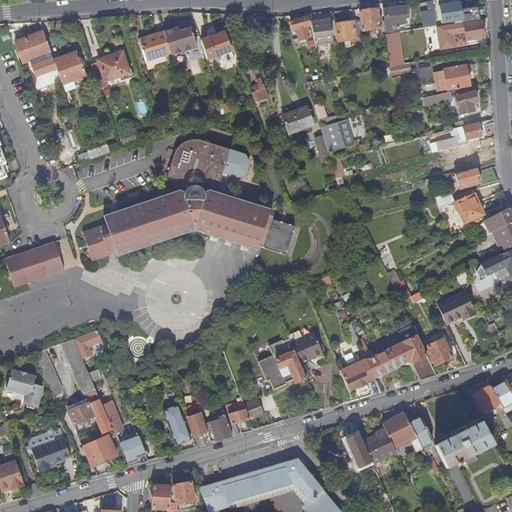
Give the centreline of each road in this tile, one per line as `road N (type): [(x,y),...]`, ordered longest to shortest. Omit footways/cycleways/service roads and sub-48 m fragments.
road 1 (residential): [(511,360),(284,431)]
road 2 (residential): [(495,0),(511,190)]
road 3 (residential): [(0,12),(157,0)]
road 4 (residential): [(284,431),(134,473)]
road 5 (residential): [(134,473),(6,511)]
road 6 (residential): [(35,170),(19,193),(38,219),(66,207),(62,177)]
